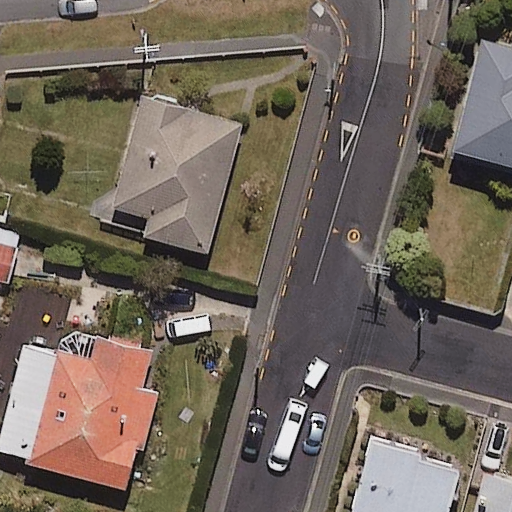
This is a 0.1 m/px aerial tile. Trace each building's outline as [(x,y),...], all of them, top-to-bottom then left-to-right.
[(511,54),(479,45),(448,159),(511,176),(511,54)] [(275,80),(272,52),(211,58),(213,86),(275,80)] [(150,239),(216,256),(251,124),(148,97),(119,205),(157,215),(150,239)] [(33,237),(0,227),(0,286),(1,282),(18,287),(33,237)] [(152,391),(161,354),(101,338),(95,359),(60,350),(29,467),(140,496),(167,395),(152,391)] [(453,511),(464,473),(373,448),(355,511),(453,511)] [(511,511),(511,482),(485,475),(475,511),(511,511)]
